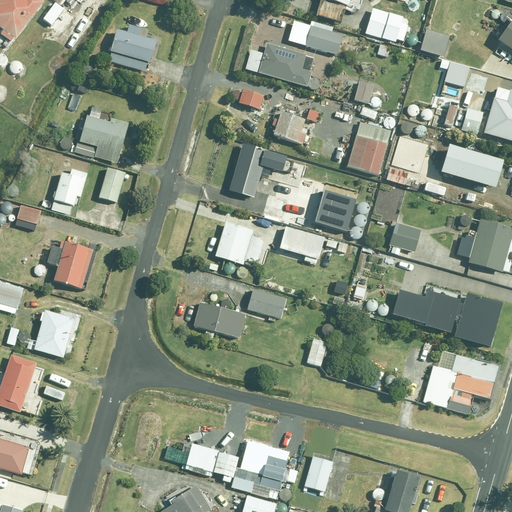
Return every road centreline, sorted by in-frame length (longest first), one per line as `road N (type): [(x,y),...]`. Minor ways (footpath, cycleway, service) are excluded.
road 1 (residential): [(120,367),(500,456)]
road 2 (residential): [(120,367),(221,0)]
road 3 (residential): [(77,511),(120,367)]
